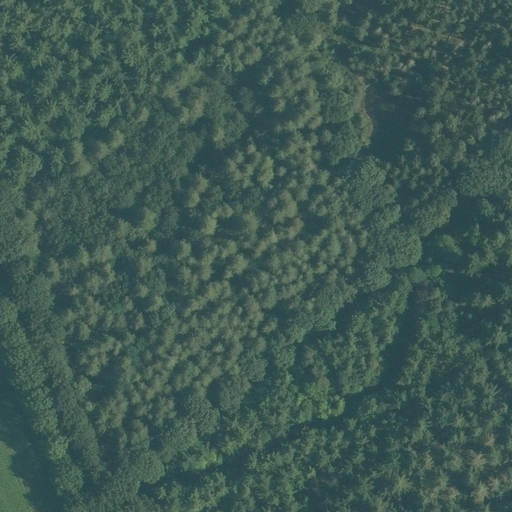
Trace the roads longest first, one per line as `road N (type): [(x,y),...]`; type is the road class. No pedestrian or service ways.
road 1 (track): [(103,511),(511,171)]
road 2 (track): [(388,274),(280,0)]
road 3 (track): [(0,287),(89,511)]
